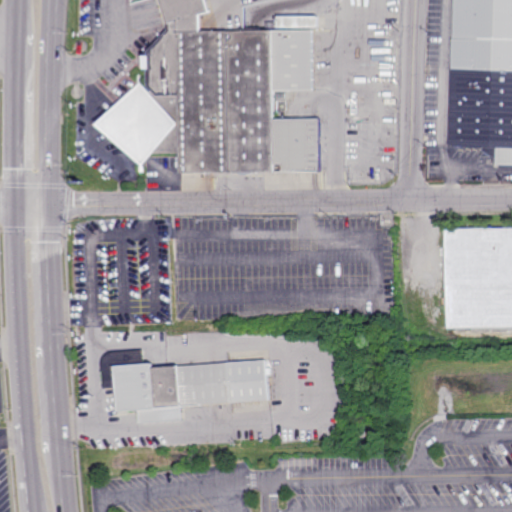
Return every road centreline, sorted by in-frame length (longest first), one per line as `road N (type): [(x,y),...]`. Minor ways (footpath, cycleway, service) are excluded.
road 1 (residential): [(53,207),(511,200)]
road 2 (trunk): [(65,450),(53,207)]
road 3 (trunk): [(16,207),(24,427)]
road 4 (trunk): [(53,207),(60,0)]
road 5 (residential): [(419,0),(413,201)]
road 6 (trunk): [(15,33),(16,207)]
